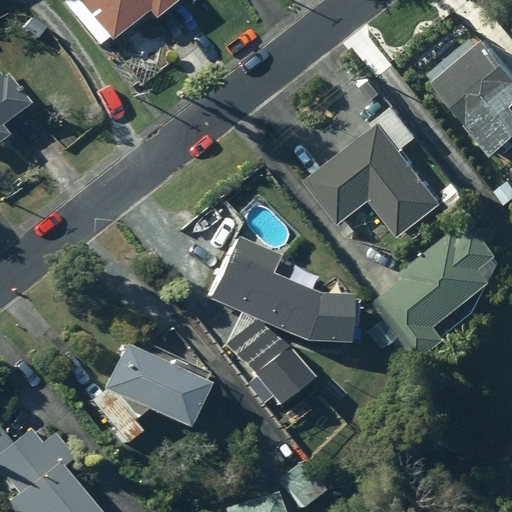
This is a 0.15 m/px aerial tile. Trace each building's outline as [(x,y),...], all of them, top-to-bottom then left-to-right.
[(181,1),(180,0),(69,0),(62,7),(96,50),(106,42),(109,46),(145,17),(151,24),(181,1)] [(511,70),(489,42),(437,84),(498,159),(511,147),(511,70)] [(0,144),(5,141),(0,133),(0,129),(26,110),(4,81),(0,84),(0,144)] [(396,109),(378,123),(380,126),(308,184),(342,227),(374,202),(403,238),(446,204),(405,152),(420,139),(396,109)] [(491,272),(508,259),(484,229),(467,243),(460,233),(410,272),(413,276),(376,305),(424,365),(453,342),(444,331),(502,285),(491,272)] [(229,260),(209,303),(241,318),(224,344),(255,382),(248,387),(257,399),(264,393),(278,411),(312,383),(271,332),(303,348),(345,350),(348,303),(314,301),(229,260)] [(100,397),(91,404),(125,449),(141,438),(131,426),(145,415),(186,434),(206,391),(179,378),(182,372),(170,366),(167,372),(122,351),(100,397)] [(0,457),(0,477),(17,499),(5,508),(7,511),(90,511),(60,473),(72,463),(53,438),(40,448),(30,434),(0,457)] [(319,495),(300,466),(277,481),(297,510),(319,495)] [(222,511),(280,511),(274,494),(222,511)]
